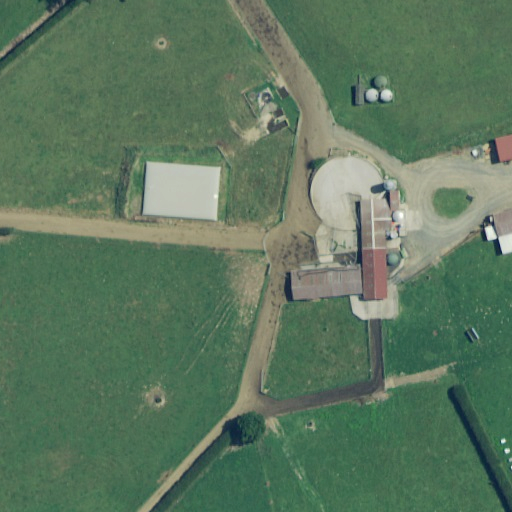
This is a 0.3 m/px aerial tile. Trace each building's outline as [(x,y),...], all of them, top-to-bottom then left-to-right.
[(511,159),(511,136),(498,139),(503,162),(511,159)] [(364,251),(387,250),(386,232),(392,232),(391,200),(362,201),(364,251)] [(511,252),(511,212),(495,217),(504,255),(511,252)] [(387,250),(364,251),(366,300),(388,299),(387,250)] [(363,295),(362,272),(293,276),(295,300),(363,295)]
